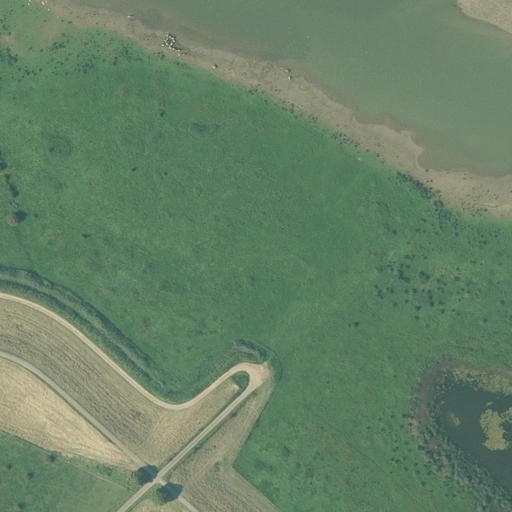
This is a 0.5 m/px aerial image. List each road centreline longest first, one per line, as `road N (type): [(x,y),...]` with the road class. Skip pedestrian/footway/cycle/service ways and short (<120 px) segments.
road 1 (track): [(0,295),(65,323),(168,406),(193,401),(241,366),(257,371),(258,380)]
road 2 (unclassified): [(258,380),(156,477)]
